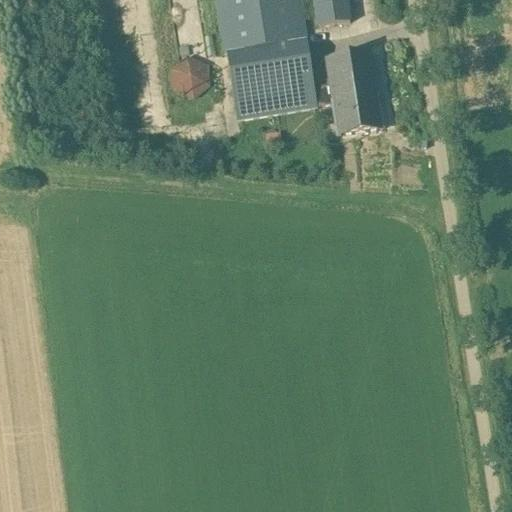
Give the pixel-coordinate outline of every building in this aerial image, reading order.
[(224,55),(225,55),(306,42),(307,42),(300,0),(213,0),(223,56),(224,55)] [(347,0),(326,0),(313,2),(317,31),(352,25),(347,0)] [(236,124),(238,124),(317,112),(317,111),(317,110),(314,90),(308,51),(306,42),(225,55),(227,64),(236,124)] [(329,88),(314,90),(317,110),(332,107),(337,140),(382,133),(370,56),(325,62),(329,88)] [(167,64),(169,98),(207,95),(204,61),(167,64)]
